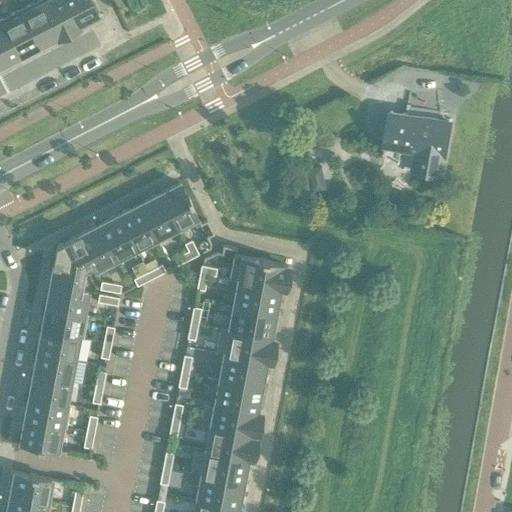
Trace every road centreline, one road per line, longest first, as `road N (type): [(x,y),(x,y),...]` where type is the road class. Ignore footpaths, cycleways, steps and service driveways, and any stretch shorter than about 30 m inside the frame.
road 1 (residential): [(187,170),(7,261)]
road 2 (tertiary): [(120,113),(217,78),(281,32)]
road 3 (tertiary): [(281,32),(206,56),(120,113)]
road 4 (unclassified): [(511,365),(485,511)]
road 5 (tertiary): [(0,177),(120,113)]
road 6 (residential): [(109,30),(0,87)]
